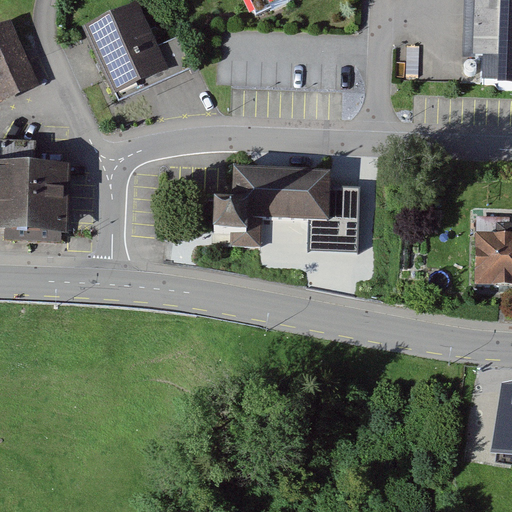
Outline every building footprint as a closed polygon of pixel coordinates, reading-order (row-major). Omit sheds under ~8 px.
[(251,0),(258,14),(288,0),(251,0)] [(511,0),(466,0),(465,63),(483,64),(482,85),(511,86),(511,0)] [(138,13),(89,35),(120,105),(193,73),(179,43),(156,53),(138,13)] [(12,30),(0,35),(0,110),(1,112),(41,93),(12,30)] [(331,207),(333,177),(237,172),(236,199),(219,199),(215,199),(213,249),(261,251),(262,226),(327,229),(327,225),(349,226),(350,208),(331,207)] [(66,178),(0,176),(0,243),(65,245),(66,178)] [(511,244),(475,245),(477,298),(504,297),(511,296),(511,244)] [(511,385),(501,387),(492,450),(511,453),(511,385)]
